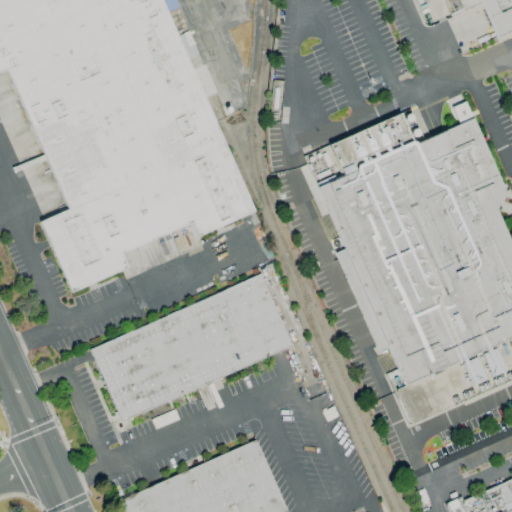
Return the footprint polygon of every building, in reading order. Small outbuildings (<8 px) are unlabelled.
[(0,0),(0,125),(74,297),(260,215),(167,0),(0,0)] [(511,0),(471,0),(491,41),(511,31),(511,0)] [(410,425),(511,380),(511,250),(497,216),(511,209),(511,201),(476,118),(429,139),(414,106),(294,158),(410,425)] [(120,420),(291,345),(260,274),(89,350),(120,420)] [(285,511),(253,440),(117,500),(122,511),(285,511)] [(511,511),(451,511),(447,500),(511,473),(511,511)]
